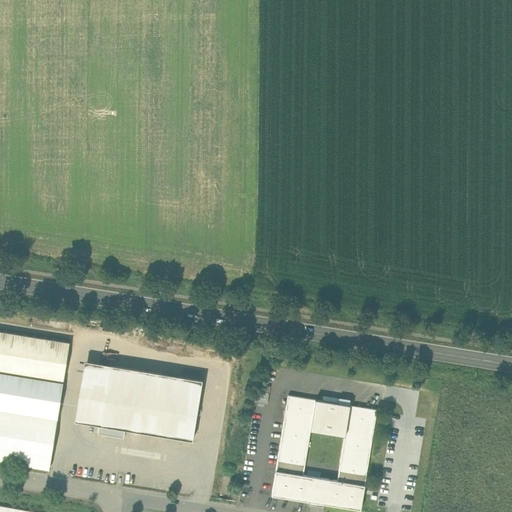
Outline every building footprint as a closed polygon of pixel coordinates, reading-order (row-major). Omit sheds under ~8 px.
[(69,342),(0,331),(0,372),(63,382),(69,342)] [(202,380),(87,361),(77,420),(99,424),(99,426),(124,431),(125,429),(192,440),(202,380)] [(63,382),(0,372),(0,408),(57,418),(63,382)] [(269,392),(257,390),(256,402),(267,404),(269,392)] [(315,399),(288,395),(276,470),(303,475),(310,432),(315,399)] [(349,405),(315,399),(310,432),(344,438),(349,405)] [(344,438),(337,480),(365,485),(377,409),(349,405),(344,438)] [(0,408),(0,459),(49,467),(57,418),(0,408)] [(303,475),(276,470),(272,495),(309,501),(308,503),(323,505),(323,503),(361,509),(365,485),(337,480),(303,475)]
